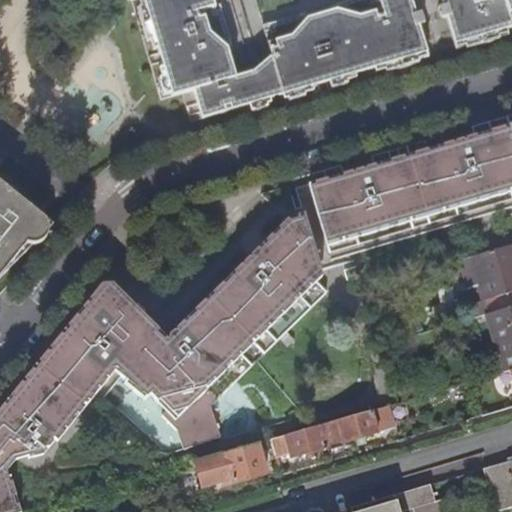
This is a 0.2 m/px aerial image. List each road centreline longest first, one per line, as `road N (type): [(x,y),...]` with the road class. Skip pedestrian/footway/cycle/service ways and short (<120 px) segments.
road 1 (residential): [(511,78),(154,180),(107,220)]
road 2 (residential): [(107,220),(0,354)]
road 3 (unclassified): [(107,220),(0,132)]
